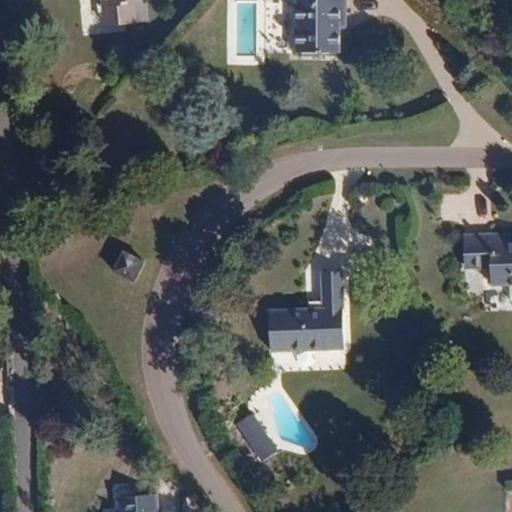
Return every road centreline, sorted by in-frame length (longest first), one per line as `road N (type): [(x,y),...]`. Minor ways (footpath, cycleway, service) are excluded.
road 1 (unclassified): [(236,511),(173,419),(162,376),(171,291),(203,231),(233,199),(279,173),(334,160),(511,156)]
road 2 (unclassified): [(25,511),(0,91)]
